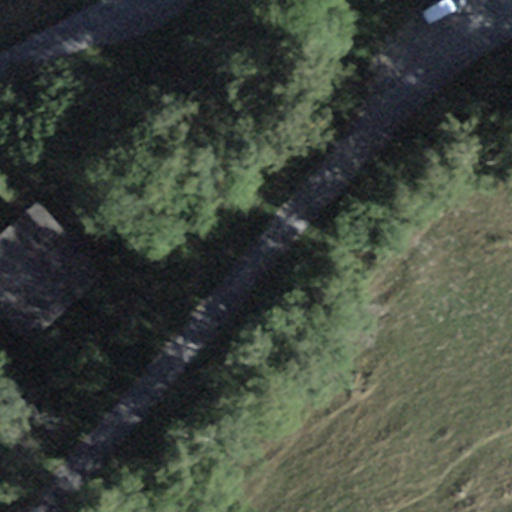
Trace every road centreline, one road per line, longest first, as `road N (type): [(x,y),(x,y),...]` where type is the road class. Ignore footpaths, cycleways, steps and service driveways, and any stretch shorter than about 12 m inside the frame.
road 1 (unclassified): [(511,10),(429,54),(31,511)]
road 2 (unclassified): [(137,0),(0,68)]
